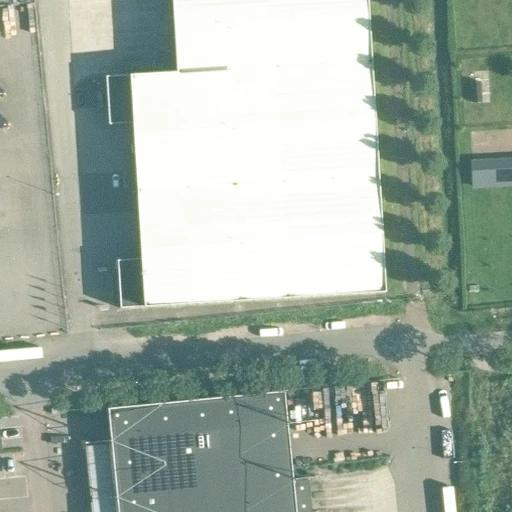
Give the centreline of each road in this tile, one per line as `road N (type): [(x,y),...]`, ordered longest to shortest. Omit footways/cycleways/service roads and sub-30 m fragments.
road 1 (unclassified): [(0,378),(415,337),(455,345),(511,340)]
road 2 (unknown): [(437,341),(445,511)]
road 3 (unknown): [(29,375),(47,511)]
